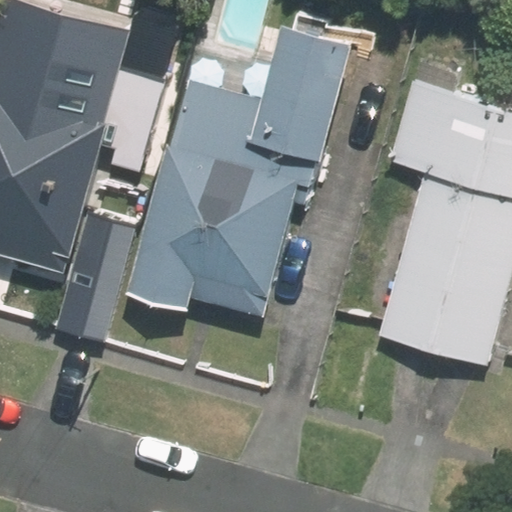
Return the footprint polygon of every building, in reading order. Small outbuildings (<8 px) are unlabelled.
[(418,24),(425,0),(406,0),(401,19),(418,24)] [(365,30),(296,10),(264,126),(332,145),(365,30)] [(0,253),(2,254),(5,241),(75,260),(118,108),(73,96),(84,56),(29,40),(26,46),(0,38),(0,39),(0,253)] [(441,341),(509,95),(462,81),(467,62),(426,50),(398,152),(432,162),(386,325),(441,341)] [(182,132),(140,279),(198,295),(202,283),(271,302),(309,168),(248,151),(261,104),(207,88),(202,107),(192,104),(184,132),(182,132)] [(511,95),(509,95),(441,341),(494,355),(511,289),(511,95)] [(96,197),(62,322),(109,335),(143,211),(96,197)]
